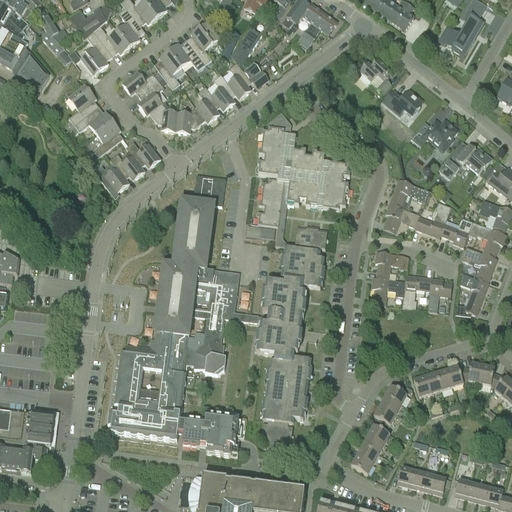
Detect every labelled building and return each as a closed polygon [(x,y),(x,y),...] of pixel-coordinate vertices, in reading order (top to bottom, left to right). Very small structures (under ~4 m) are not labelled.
[(17,0),(0,0),(0,6),(12,13),(16,15),(15,17),(22,23),(32,15),(28,10),(22,7),(23,5),(18,2),(18,1),(18,0),(17,0)] [(22,0),(21,1),(33,15),(39,10),(41,8),(33,0),(22,0)] [(71,0),(74,4),(72,5),(71,8),(74,14),(88,6),(84,0),(71,0)] [(141,0),(144,4),(157,21),(167,14),(164,11),(170,6),(171,7),(172,7),(166,0),(141,0)] [(220,0),(220,2),(222,3),(219,10),(226,14),(233,0),(220,0)] [(249,0),(243,12),(255,18),(259,9),(264,11),(268,0),(249,0)] [(273,15),(266,25),(274,30),(285,13),(290,5),(287,3),(289,0),(275,0),(272,5),(269,10),(268,12),(273,15)] [(369,0),(364,7),(404,35),(412,23),(413,21),(412,21),(420,9),(406,0),(401,0),(395,9),(382,0),(369,0)] [(446,0),(447,0),(459,8),(464,0),(446,0)] [(295,27),(303,16),(309,8),(300,1),(294,10),(282,27),(289,32),(293,26),(295,27)] [(135,11),(128,2),(121,7),(143,36),(144,37),(144,36),(139,30),(145,25),(148,29),(157,21),(144,4),(135,11)] [(12,13),(0,6),(0,31),(2,32),(13,38),(11,41),(26,49),(27,46),(22,43),(23,41),(24,39),(20,36),(28,28),(24,25),(22,23),(15,17),(16,15),(12,13)] [(144,37),(143,36),(121,7),(125,13),(119,17),(126,27),(117,34),(130,51),(139,44),(137,41),(143,36),(144,37)] [(106,25),(111,12),(105,10),(105,9),(100,12),(106,25)] [(315,30),(324,18),(318,14),(311,9),(303,21),(311,27),(301,39),(306,43),(311,37),(310,36),(315,30)] [(39,10),(33,15),(40,23),(50,40),(58,36),(48,19),(47,19),(39,10)] [(100,12),(99,12),(92,15),(94,17),(85,23),(80,14),(69,21),(83,45),(87,42),(93,36),(100,31),(106,25),(100,12)] [(298,44),(297,46),(307,53),(308,51),(320,34),(328,39),(337,27),(324,18),(315,30),(310,36),(311,37),(306,43),(301,39),(298,44)] [(433,42),(442,47),(443,48),(444,48),(444,47),(445,45),(453,49),(451,52),(464,60),(465,58),(476,39),(475,39),(476,37),(477,37),(484,26),(479,23),(470,18),(466,26),(459,38),(445,30),(438,44),(433,42)] [(205,26),(204,25),(200,28),(201,29),(199,31),(190,38),(193,41),(187,45),(186,44),(186,45),(204,69),(211,64),(204,54),(212,48),(219,43),(210,30),(206,25),(205,26)] [(0,66),(12,73),(14,79),(38,95),(49,79),(30,55),(29,56),(25,52),(24,51),(26,49),(11,41),(13,38),(2,32),(0,31),(0,66)] [(108,41),(100,31),(93,36),(112,61),(113,60),(112,60),(118,55),(120,58),(130,51),(117,34),(108,41)] [(236,51),(230,59),(235,66),(243,53),(250,57),(261,38),(258,36),(250,31),(249,31),(236,51)] [(80,62),(81,63),(93,79),(108,68),(105,65),(111,61),(112,61),(93,36),(87,42),(94,51),(80,62)] [(48,50),(56,59),(64,52),(53,40),(46,47),(48,49),(48,50)] [(229,41),(220,59),(227,63),(236,44),(229,41)] [(204,69),(186,45),(185,45),(186,46),(180,50),(178,47),(168,55),(181,72),(190,65),(198,74),(204,69)] [(181,72),(168,55),(159,62),(161,65),(155,70),(154,69),(172,94),(179,88),(172,79),(181,72)] [(362,78),(358,82),(367,91),(371,86),(377,79),(383,85),(375,93),(382,99),(391,89),(386,84),(388,82),(385,79),(389,74),(378,63),(371,69),(368,66),(359,75),(362,78)] [(250,69),(243,75),(249,83),(260,74),(256,70),(253,66),(250,69)] [(221,79),(220,79),(236,99),(235,99),(239,103),(248,97),(251,94),(248,90),(252,87),(246,79),(240,72),(236,67),(229,73),(235,81),(227,87),(221,79)] [(256,92),(268,83),(262,74),(250,84),(256,92)] [(137,75),(122,88),(128,97),(131,100),(135,96),(138,100),(158,85),(155,81),(152,77),(144,84),(137,75)] [(506,85),(497,101),(511,109),(511,111),(511,112),(511,114),(511,76),(507,85),(506,85)] [(212,99),(211,99),(220,111),(223,116),(232,109),(235,106),(232,102),(235,99),(236,99),(220,79),(213,85),(219,93),(212,99)] [(0,92),(6,97),(11,88),(0,81),(0,92)] [(141,104),(137,107),(139,110),(146,119),(149,117),(162,107),(156,99),(164,92),(162,90),(158,85),(138,100),(141,104)] [(97,111),(94,107),(93,105),(96,103),(85,88),(77,94),(68,101),(78,115),(68,122),(73,129),(98,111),(98,110),(97,111)] [(196,111),(195,112),(196,112),(205,124),(207,128),(208,127),(216,121),(220,118),(216,114),(220,111),(211,99),(212,99),(205,91),(197,97),(204,105),(196,111)] [(421,104),(409,94),(401,103),(399,101),(400,100),(393,95),(386,102),(383,106),(400,119),(404,114),(412,121),(420,111),(418,110),(421,107),(422,105),(421,104)] [(162,107),(149,117),(158,128),(161,129),(160,134),(164,135),(175,136),(178,116),(177,116),(167,115),(163,109),(162,107)] [(100,116),(98,112),(99,111),(98,111),(73,129),(74,130),(70,133),(75,138),(78,135),(79,136),(88,129),(95,138),(113,125),(113,124),(112,125),(105,115),(102,118),(101,116),(100,116)] [(178,116),(175,136),(186,137),(190,138),(190,132),(194,133),(205,124),(196,112),(188,117),(178,116)] [(361,127),(367,120),(361,115),(355,122),(361,127)] [(301,155),(294,154),(294,151),(295,140),(289,139),(291,129),(281,116),(269,126),(268,129),(268,132),(266,132),(265,135),(261,135),(261,139),(263,140),(262,147),(261,154),(259,154),(258,158),(265,159),(264,162),(264,166),(257,165),(257,170),(259,170),(258,177),(278,180),(277,183),(268,182),(268,183),(267,186),(261,185),(260,190),(262,190),(261,197),(261,204),(259,204),(258,209),(264,210),(263,216),(257,215),(256,220),(258,220),(258,228),(277,230),(275,250),(281,251),(285,251),(283,265),(281,265),(281,266),(283,266),(281,281),(284,281),(284,287),(266,284),(264,299),(262,299),(262,300),(264,300),(262,315),(269,316),(268,322),(233,317),(238,278),(204,273),(212,210),(213,210),(213,211),(214,211),(214,209),(222,210),(225,183),(196,179),(192,210),(182,208),(176,262),(175,270),(173,270),(174,269),(173,268),(173,269),(165,268),(165,269),(164,269),(164,268),(163,268),(163,269),(161,268),(162,268),(161,268),(160,269),(158,270),(157,271),(156,273),(155,275),(154,276),(153,278),(153,280),(152,282),(152,283),(152,285),(152,287),(152,289),(152,291),(153,293),(153,295),(154,296),(155,298),(156,300),(157,301),(158,300),(157,300),(161,300),(156,335),(163,336),(162,348),(151,347),(150,352),(140,351),(140,350),(126,349),(125,355),(125,357),(121,356),(120,363),(122,365),(121,369),(119,369),(118,376),(119,376),(120,378),(119,382),(117,382),(117,389),(118,391),(118,396),(116,395),(115,402),(117,404),(116,408),(114,407),(114,409),(119,410),(118,419),(113,418),(110,436),(117,437),(119,436),(124,436),(123,438),(130,439),(132,437),(137,438),(137,440),(143,441),(145,439),(150,440),(150,441),(156,442),(158,441),(163,441),(163,443),(170,444),(171,442),(176,443),(176,445),(177,438),(183,439),(182,450),(206,453),(206,456),(237,460),(238,450),(238,449),(235,449),(236,441),(243,442),(243,441),(246,422),(206,417),(205,426),(202,426),(202,423),(186,421),(185,424),(179,423),(180,417),(178,417),(179,412),(181,411),(182,404),(180,404),(181,399),(183,397),(184,391),(182,391),(182,386),(184,384),(185,378),(186,368),(194,369),(194,370),(194,372),(193,373),(205,374),(205,377),(204,376),(204,377),(217,379),(224,374),(226,361),(225,361),(222,361),(224,349),(223,349),(223,350),(221,349),(224,322),(261,327),(259,341),(257,341),(257,342),(259,342),(257,357),(274,359),(274,364),(270,364),(268,378),(266,378),(266,379),(268,379),(266,394),(265,408),(263,408),(262,409),(264,409),(263,424),(267,424),(267,428),(262,427),(260,445),(275,447),(274,449),(275,449),(275,447),(290,449),(292,431),(288,430),(288,427),(293,428),(294,422),(303,423),(305,408),(307,408),(305,407),(307,393),(308,378),(310,379),(310,378),(311,378),(309,378),(310,363),(293,361),(294,355),(297,356),(299,341),(301,341),(301,340),(299,340),(295,340),(296,335),(297,331),(296,331),(297,325),(300,326),(300,327),(301,327),(303,311),(305,311),(303,310),(305,296),(301,295),(302,290),(320,292),(321,277),(323,277),(324,277),(322,276),(323,262),(319,261),(319,259),(319,255),(320,252),(325,252),(327,235),(312,233),(312,231),(311,232),(297,231),(294,248),(286,247),(282,242),(287,206),(294,206),(294,208),(298,209),(299,203),(302,203),(306,204),(305,210),(310,210),(310,208),(317,209),(317,211),(323,212),(339,214),(339,210),(345,211),(346,207),(344,206),(345,199),(346,192),(348,192),(348,188),(342,187),(342,183),(343,180),(349,181),(350,176),(348,176),(349,169),(329,166),(328,166),(323,165),(324,158),(317,157),(317,155),(312,154),(311,160),(308,160),(305,159),(305,153),(301,153),(301,155)] [(430,130),(423,139),(427,143),(442,156),(449,148),(453,144),(451,143),(458,135),(452,130),(447,127),(445,125),(445,124),(444,125),(441,129),(435,124),(430,130)] [(121,143),(118,139),(119,139),(117,137),(120,135),(113,125),(95,138),(102,147),(92,155),(97,162),(115,149),(123,143),(122,142),(122,143),(121,143)] [(414,138),(410,142),(420,151),(424,146),(420,143),(414,138)] [(133,146),(126,151),(128,155),(141,171),(144,168),(145,168),(148,173),(151,171),(160,164),(148,148),(139,154),(133,146)] [(477,156),(469,149),(464,155),(458,150),(449,161),(438,174),(444,179),(450,184),(462,169),(465,171),(466,169),(478,178),(484,171),(485,172),(492,164),(479,153),(477,156)] [(117,158),(110,163),(112,166),(116,172),(125,183),(126,183),(125,183),(129,180),(132,185),(135,183),(144,176),(141,171),(128,155),(122,163),(117,158)] [(96,174),(94,176),(103,188),(109,196),(110,195),(109,195),(113,192),(117,197),(120,195),(129,188),(125,183),(116,172),(108,178),(102,170),(101,170),(96,174)] [(428,180),(430,179),(432,175),(432,173),(430,171),(428,170),(426,170),(424,171),(422,172),(422,174),(422,175),(422,177),(423,179),(425,180),(428,180)] [(497,175),(488,187),(501,196),(502,195),(511,202),(511,176),(511,177),(507,174),(507,173),(502,180),(497,175)] [(424,208),(429,195),(398,183),(389,208),(401,212),(406,199),(417,203),(416,205),(424,208)] [(511,215),(483,204),(478,218),(487,221),(489,220),(485,231),(491,233),(492,231),(504,236),(507,228),(509,229),(511,222),(511,215)] [(444,228),(451,211),(438,207),(435,215),(437,216),(433,226),(419,221),(415,232),(414,232),(414,233),(439,242),(440,239),(444,228)] [(401,212),(389,208),(385,218),(388,219),(382,233),(394,238),(400,224),(408,227),(407,229),(414,232),(415,232),(419,221),(420,219),(401,212)] [(468,239),(472,226),(462,222),(457,235),(450,232),(451,230),(444,228),(440,239),(453,245),(452,247),(463,251),(468,239)] [(502,249),(506,239),(491,233),(485,231),(472,226),(468,239),(476,242),(477,240),(487,244),(482,257),(482,258),(494,262),(499,248),(502,249)] [(497,263),(494,262),(482,258),(482,257),(466,251),(461,264),(469,267),(469,268),(472,269),(475,276),(473,281),(475,282),(475,283),(487,287),(497,263)] [(0,287),(8,288),(11,289),(14,265),(0,256),(0,287)] [(408,262),(403,259),(376,256),(376,257),(378,257),(377,260),(376,260),(375,267),(378,268),(376,282),(388,284),(389,277),(387,277),(387,269),(398,270),(398,272),(407,274),(408,262)] [(470,321),(471,318),(476,320),(488,287),(487,287),(475,283),(475,282),(473,281),(463,278),(459,288),(472,293),(470,300),(466,302),(463,309),(456,308),(455,319),(470,321)] [(430,295),(432,282),(406,279),(405,286),(403,301),(402,312),(415,314),(416,305),(414,305),(416,293),(430,295)] [(388,284),(376,282),(373,282),(374,282),(374,286),(372,286),(371,293),(374,293),(372,308),(385,310),(386,304),(387,295),(395,296),(395,300),(403,301),(405,286),(388,284)] [(450,300),(452,288),(442,287),(443,284),(432,282),(430,295),(427,315),(436,316),(439,299),(440,299),(450,300)] [(479,388),(483,369),(471,367),(470,372),(458,371),(462,384),(468,385),(468,386),(479,388)] [(496,392),(505,381),(493,377),(494,372),(483,369),(479,388),(490,391),(490,390),(496,392)] [(462,384),(458,371),(457,370),(446,373),(452,391),(463,388),(462,384)] [(441,395),(452,391),(446,373),(435,377),(441,395)] [(430,398),(441,395),(435,377),(425,380),(430,398)] [(419,401),(430,398),(425,380),(413,384),(419,401)] [(503,402),(511,390),(511,385),(506,380),(505,381),(496,392),(494,394),(503,402)] [(390,390),(385,400),(401,409),(407,399),(390,390)] [(511,409),(511,408),(511,390),(503,402),(511,409)] [(385,400),(379,410),(395,419),(401,409),(385,400)] [(373,429),(389,438),(385,436),(389,429),(390,429),(394,421),(395,419),(379,410),(378,412),(375,418),(373,420),(378,423),(374,430),(373,429)] [(0,474),(1,474),(1,476),(20,479),(20,477),(30,478),(33,460),(35,461),(35,464),(41,465),(42,459),(46,459),(47,453),(43,452),(43,450),(49,450),(50,451),(54,420),(53,420),(11,415),(0,413),(0,474)] [(373,429),(367,439),(384,448),(389,438),(373,429)] [(367,439),(362,449),(378,458),(384,448),(367,439)] [(362,449),(356,459),(373,468),(378,458),(362,449)] [(367,479),(373,468),(356,459),(351,470),(367,479)] [(408,491),(413,474),(401,471),(397,488),(408,491)] [(419,494),(424,477),(413,474),(408,491),(419,494)] [(431,496),(435,480),(424,477),(419,494),(431,496)] [(285,511),(287,497),(283,496),(284,492),(255,488),(254,497),(250,496),(251,487),(231,485),(226,485),(227,483),(203,480),(202,484),(201,484),(200,484),(199,484),(200,485),(198,488),(197,487),(197,488),(197,489),(196,492),(195,492),(195,493),(194,497),(194,500),(194,504),(193,504),(193,505),(194,505),(195,509),(194,509),(194,510),(195,510),(195,511),(285,511)] [(442,499),(446,483),(435,480),(431,496),(442,499)] [(465,503),(470,487),(458,484),(454,500),(465,503)] [(476,506),(481,489),(470,487),(465,503),(476,506)] [(488,509),(492,492),(481,489),(476,506),(488,509)] [(302,511),(305,494),(291,492),(288,492),(287,497),(285,511),(302,511)] [(502,501),(503,495),(492,492),(488,509),(498,511),(499,511),(501,501),(502,501)] [(510,511),(511,505),(511,503),(502,501),(501,501),(499,511),(498,511),(510,511)]
